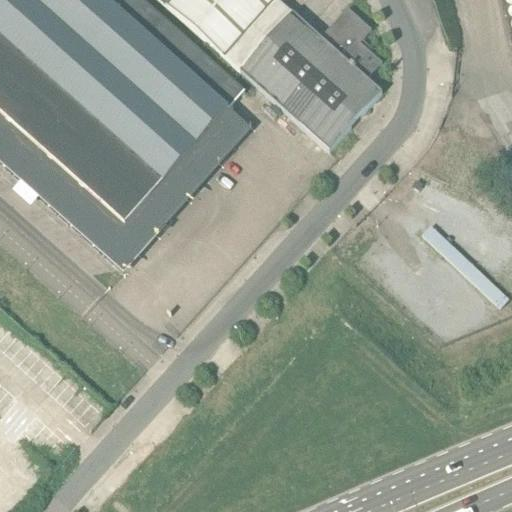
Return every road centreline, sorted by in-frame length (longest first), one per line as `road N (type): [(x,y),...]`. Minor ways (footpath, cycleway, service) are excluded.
road 1 (residential): [(54,511),(397,141),(415,81),(396,0)]
road 2 (primary): [(511,452),(368,511)]
